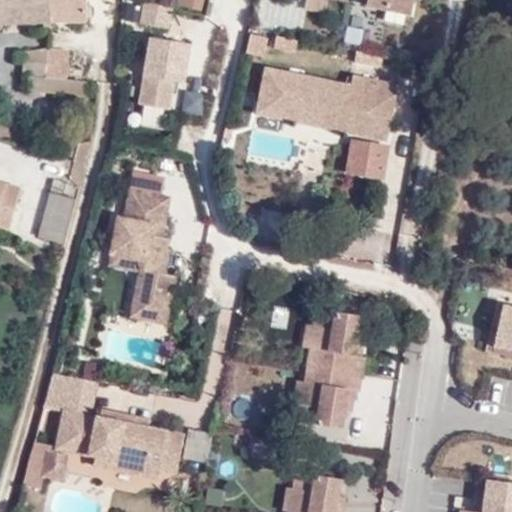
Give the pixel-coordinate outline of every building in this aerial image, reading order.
[(7,0),(0,0),(0,22),(8,22),(7,0)] [(7,0),(8,22),(50,21),(51,0),(7,0)] [(86,0),(51,0),(50,21),(86,19),(86,0)] [(207,0),(176,0),(176,5),(205,11),(207,0)] [(305,0),(304,10),(325,14),(327,0),(341,0),(348,2),(348,0),(305,0)] [(366,0),(365,5),(386,9),(384,21),(403,25),(405,13),(411,14),(413,0),(366,0)] [(173,10),(142,4),(138,22),(169,28),(173,10)] [(268,39),(249,35),(245,53),(264,57),(268,39)] [(304,42),(279,37),(276,48),(302,53),(304,42)] [(185,85),(192,47),(152,41),(146,78),(141,105),(173,110),(178,83),(185,85)] [(25,46),(24,73),(47,74),(48,44),(25,46)] [(385,56),(356,50),(354,61),(382,67),(385,56)] [(257,112),(383,139),(394,86),(352,78),(350,86),(266,68),(257,112)] [(88,92),(89,78),(47,74),(46,91),(88,92)] [(182,93),(180,114),(203,116),(205,94),(182,93)] [(142,108),(140,122),(161,124),(163,110),(142,108)] [(391,148),(352,140),(344,174),(384,182),(391,148)] [(130,191),(127,190),(121,218),(114,217),(107,255),(111,256),(109,265),(139,271),(130,315),(164,322),(173,278),(161,276),(168,241),(158,239),(159,234),(167,198),(160,196),(164,176),(135,170),(130,191)] [(0,225),(7,227),(18,186),(0,181),(0,225)] [(48,192),(36,235),(60,242),(72,198),(48,192)] [(260,211),(257,241),(276,242),(278,212),(260,211)] [(460,320),(478,324),(484,300),(477,298),(481,282),(470,279),(460,320)] [(511,303),(505,302),(497,300),(485,347),(493,349),(494,344),(511,348),(511,303)] [(294,405),(301,406),(299,423),(348,431),(356,384),(362,385),(366,361),(360,360),(366,323),(316,315),(314,327),(307,326),(303,348),(311,349),(308,367),(305,384),(298,383),(294,405)] [(97,382),(53,373),(46,403),(91,413),(97,382)] [(65,407),(57,445),(82,450),(85,436),(89,412),(65,407)] [(158,465),(177,469),(185,432),(89,412),(85,436),(94,438),(92,452),(100,453),(108,455),(114,464),(140,470),(149,463),(158,465)] [(209,464),(216,433),(192,428),(185,459),(209,464)] [(85,436),(82,450),(92,452),(94,438),(85,436)] [(67,453),(47,449),(42,474),(62,478),(67,453)] [(100,453),(99,461),(114,464),(108,455),(100,453)] [(158,465),(149,463),(140,470),(156,473),(158,465)] [(511,511),(511,476),(481,472),(480,480),(485,481),(481,511),(465,511),(458,511),(511,511)] [(341,511),(346,486),(297,478),(295,491),(287,489),(284,511),(285,511),(341,511)] [(225,492),(207,489),(204,505),(221,508),(225,492)]
